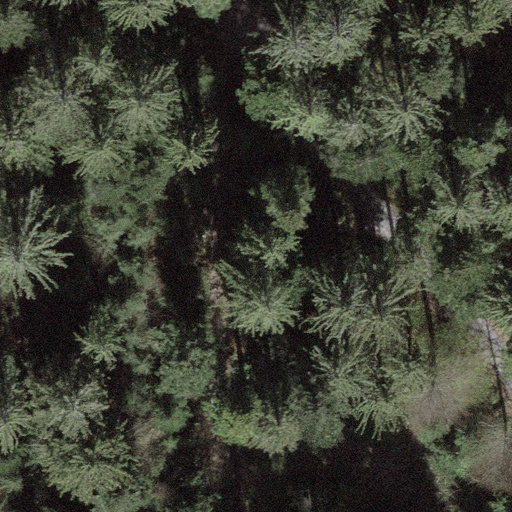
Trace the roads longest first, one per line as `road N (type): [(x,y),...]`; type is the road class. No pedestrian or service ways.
road 1 (track): [(237,511),(234,172),(252,20)]
road 2 (track): [(511,392),(347,195),(282,83),(249,0)]
